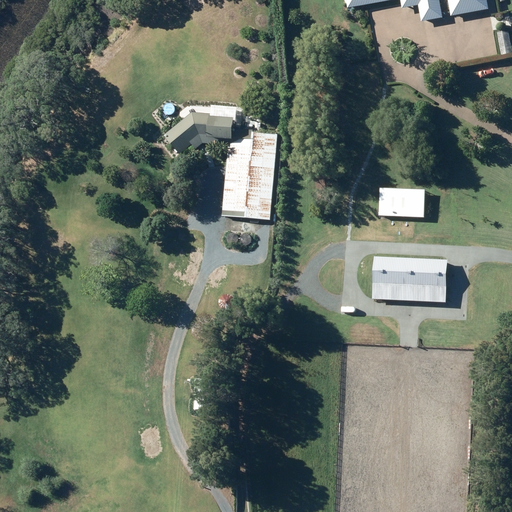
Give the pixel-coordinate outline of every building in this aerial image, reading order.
[(345,0),(347,6),(384,0),(400,0),(402,6),(418,4),(421,19),(442,16),(439,0),(447,0),(450,14),(488,7),(486,0),(345,0)] [(508,28),(496,30),(500,53),(511,51),(508,28)] [(237,118),(225,117),(226,106),(214,105),(214,113),(193,112),(166,134),(182,153),(193,143),(197,148),(203,143),(230,145),(224,216),(271,220),(279,134),(254,132),(254,129),(241,128),(241,136),(235,135),(237,118)] [(381,215),(426,217),(427,190),(382,188),(381,215)] [(377,257),(375,298),(448,302),(450,260),(377,257)] [(196,378),(196,409),(206,410),(207,378),(196,378)]
